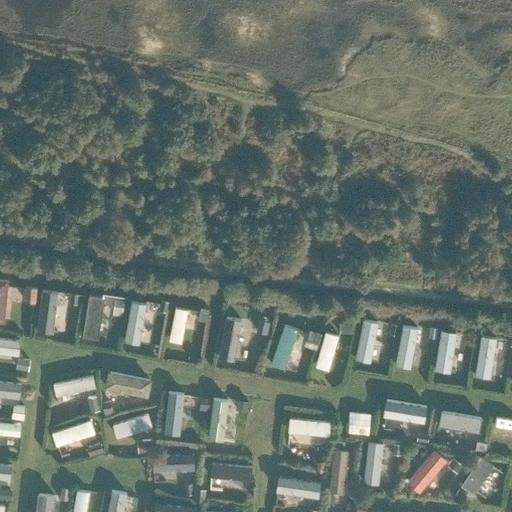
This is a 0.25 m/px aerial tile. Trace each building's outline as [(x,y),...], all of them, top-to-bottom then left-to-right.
[(0,320),(5,321),(9,278),(0,277),(0,320)] [(58,290),(42,288),(37,329),(53,331),(58,290)] [(97,337),(104,296),(89,294),(82,334),(97,337)] [(139,342),(146,302),(131,299),(124,339),(139,342)] [(181,343),(189,308),(175,305),(168,340),(181,343)] [(242,319),(227,316),(218,356),(233,359),(242,319)] [(370,360),(379,321),(363,317),(355,357),(370,360)] [(286,368),(299,327),(285,323),(272,363),(286,368)] [(410,367),(419,328),(404,324),(395,364),(410,367)] [(311,326),(307,339),(320,342),(323,329),(311,326)] [(448,371),(454,331),(439,328),(433,368),(448,371)] [(328,369),(338,334),(326,331),(316,365),(328,369)] [(0,351),(17,354),(20,339),(0,335),(0,351)] [(489,376),(495,337),(479,335),(473,374),(489,376)] [(147,396),(150,379),(107,370),(103,387),(147,396)] [(95,388),(93,374),(52,381),(55,395),(95,388)] [(0,395),(19,397),(21,381),(0,378),(0,395)] [(180,434),(185,392),(168,390),(163,432),(180,434)] [(425,422),(429,406),(387,398),(384,414),(425,422)] [(260,423),(262,408),(223,402),(221,417),(260,423)] [(479,432),(482,416),(442,410),(439,425),(479,432)] [(152,426),(147,412),(111,423),(116,438),(152,426)] [(329,436),(330,420),(290,417),(289,432),(329,436)] [(511,429),(511,418),(496,417),(495,427),(511,429)] [(95,432),(90,418),(50,431),(55,445),(95,432)] [(0,433),(19,435),(20,423),(0,420),(0,433)] [(369,435),(370,424),(347,422),(346,432),(369,435)] [(378,483),(383,442),(368,440),(363,480),(378,483)] [(344,491),(348,450),(334,448),(330,490),(344,491)] [(446,459),(434,449),(408,480),(420,490),(446,459)] [(194,468),(193,452),(152,454),(152,470),(194,468)] [(494,463),(481,455),(462,484),(475,492),(494,463)] [(0,476),(14,477),(14,463),(0,462),(0,476)] [(251,479),(252,465),(211,462),(210,476),(251,479)] [(320,497),(322,481),(278,474),(276,490),(320,497)] [(122,511),(126,491),(110,488),(106,511),(122,511)] [(85,511),(89,491),(76,489),(72,511),(85,511)] [(52,511),(55,494),(38,492),(35,511),(52,511)] [(195,511),(196,505),(154,501),(152,511),(195,511)]
